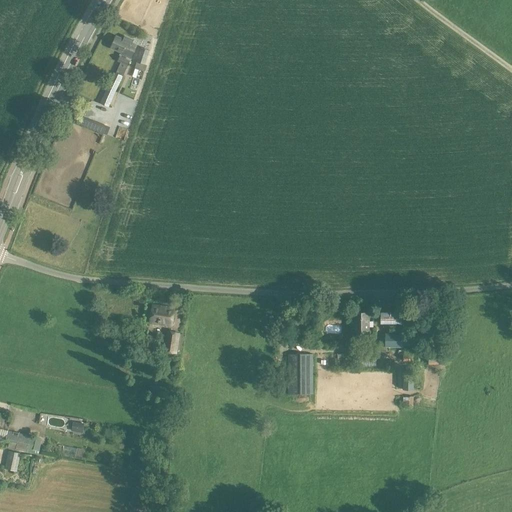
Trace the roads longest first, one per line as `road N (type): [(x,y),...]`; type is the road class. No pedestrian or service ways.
road 1 (unclassified): [(0,255),(74,278),(230,291),(511,285)]
road 2 (secondary): [(0,225),(57,83),(102,0)]
